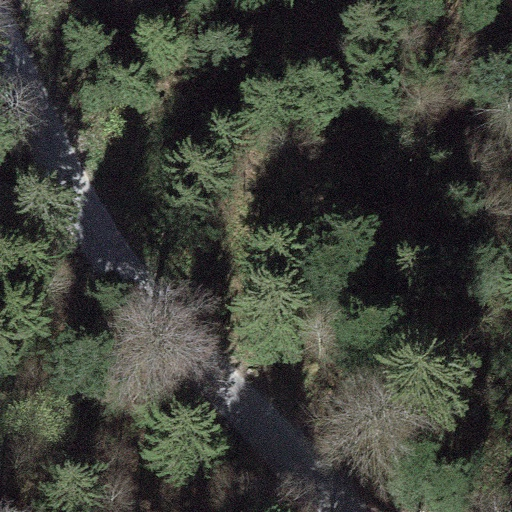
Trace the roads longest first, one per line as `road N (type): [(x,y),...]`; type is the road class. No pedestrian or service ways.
road 1 (unclassified): [(0,30),(120,272),(168,334),(341,511)]
road 2 (track): [(309,0),(95,231)]
